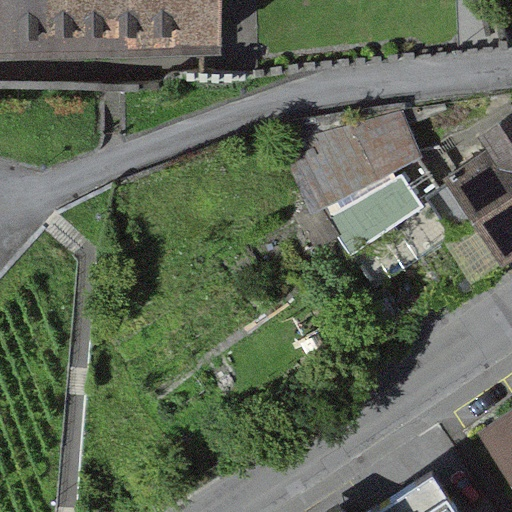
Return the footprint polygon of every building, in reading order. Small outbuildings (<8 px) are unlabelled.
[(0,0),(0,57),(212,47),(209,0),(0,0)] [(305,218),(327,207),(350,258),(425,210),(401,172),(421,163),(396,112),(286,150),(305,218)] [(511,116),(431,171),(494,265),(511,252),(511,116)] [(511,407),(470,436),(511,496),(511,407)] [(436,511),(405,465),(334,511),(436,511)]
